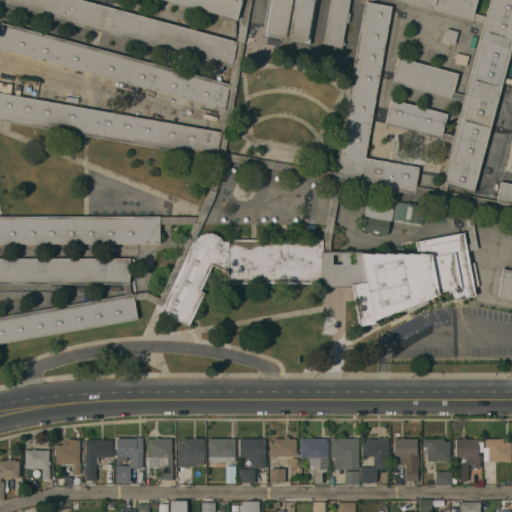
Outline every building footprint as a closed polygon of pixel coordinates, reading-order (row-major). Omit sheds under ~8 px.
[(232,67),(4,6),(5,0),(80,0),(236,42),(232,67)] [(146,292),(160,298),(194,224),(158,224),(159,217),(197,217),(206,196),(210,185),(215,158),(220,132),(224,109),(229,84),(232,67),(236,42),(243,1),(240,1),(240,0),(251,0),(224,152),(333,172),(332,179),(222,159),(220,177),(218,185),(213,201),(205,218),(196,239),(193,242),(191,244),(162,306),(145,298),(133,300),(132,294),(146,292)] [(240,0),(240,1),(235,19),(163,0),(240,0)] [(316,0),(309,40),(307,39),(307,41),(268,34),(267,37),(262,36),(268,0),(316,0)] [(348,0),(347,12),(350,13),(348,23),(345,22),(342,41),(344,42),(344,45),(341,44),(341,47),(322,43),(329,0),(348,0)] [(471,19),(398,0),(476,0),(473,12),(472,18),(471,19)] [(447,185),(440,183),(451,142),(452,136),(453,136),(462,101),(464,95),(464,96),(484,22),(485,16),(489,0),(511,0),(511,40),(473,192),(447,185)] [(333,172),(365,1),(392,6),(364,157),(418,167),(414,186),(412,193),(340,181),(333,180),(332,179),(333,172)] [(485,16),(484,22),(472,18),(473,12),(485,16)] [(224,109),(0,48),(0,23),(229,84),(224,109)] [(447,28),(457,31),(454,44),(443,41),(447,28)] [(391,83),(398,58),(457,74),(452,92),(451,98),(391,83)] [(215,158),(0,120),(0,92),(220,132),(215,158)] [(452,92),(464,95),(462,101),(451,98),(452,92)] [(384,125),(390,99),(446,114),(441,133),(439,139),(384,125)] [(441,133),(452,136),(451,142),(439,139),(441,133)] [(323,251),(323,240),(333,180),(340,181),(330,243),(330,251),(323,251)] [(511,203),(497,201),(500,182),(511,184),(511,297),(498,295),(502,269),(511,271),(511,265),(511,203)] [(447,185),(445,191),(497,201),(511,203),(511,217),(470,210),(477,249),(467,251),(466,245),(470,244),(463,202),(412,193),(414,186),(439,190),(440,183),(447,185)] [(392,219),(395,201),(424,206),(421,224),(392,219)] [(387,235),(363,231),(365,216),(364,216),(365,204),(393,208),(391,221),(389,221),(387,235)] [(0,216),(159,216),(159,217),(158,224),(159,241),(0,242),(0,216)] [(352,287),(320,287),(320,283),(228,284),(228,272),(212,265),(200,291),(203,293),(188,326),(161,313),(163,309),(161,308),(162,306),(191,244),(193,242),(196,239),(198,237),(201,235),(205,233),(210,233),(215,235),(219,238),(222,242),(227,242),(227,240),(320,240),(323,240),(323,251),(330,251),(330,252),(362,253),(374,255),(373,253),(385,255),(384,253),(396,255),(396,253),(398,253),(396,247),(416,250),(414,241),(463,233),(465,245),(466,245),(467,251),(475,295),(450,300),(448,290),(436,293),(437,294),(427,300),(428,302),(408,313),(406,308),(406,306),(395,312),(396,310),(385,316),(385,314),(373,320),(374,323),(359,326),(352,287)] [(0,284),(0,259),(129,259),(129,284),(123,284),(0,284)] [(123,284),(129,284),(131,294),(125,295),(123,284)] [(136,319),(0,343),(0,317),(125,295),(131,294),(132,294),(133,300),(136,319)] [(360,482),(360,466),(366,466),(366,456),(361,456),(361,442),(362,442),(362,439),(365,439),(365,438),(377,438),(377,435),(380,436),(380,438),(388,438),(388,439),(390,439),(389,466),(388,466),(388,469),(377,469),(377,467),(376,466),(376,482),(360,482)] [(283,439),(283,436),(288,436),(288,439),(296,439),(296,456),(276,456),(276,457),(273,457),(273,456),(269,456),(269,442),(273,442),(273,439),(283,439)] [(462,439),(462,436),(464,436),(464,439),(477,439),(477,454),(479,454),(479,468),(472,468),(472,457),(455,457),(455,439),(462,439)] [(116,439),(136,439),(136,438),(142,437),(142,468),(129,468),(129,483),(115,483),(115,466),(129,466),(129,457),(126,457),(126,461),(116,461),(116,439)] [(177,438),(193,438),(193,437),(196,437),(196,438),(204,438),(204,450),(206,450),(206,456),(204,456),(204,465),(193,465),(193,467),(177,467),(177,438)] [(400,438),(403,437),(403,438),(416,438),(416,454),(418,454),(418,469),(417,469),(417,481),(405,481),(405,464),(393,464),(393,457),(394,457),(393,439),(400,438)] [(85,440),(100,440),(100,439),(102,439),(102,438),(103,438),(103,439),(112,439),(112,451),(114,451),(114,456),(111,456),(111,457),(95,457),(95,480),(85,480),(85,440)] [(172,480),(158,479),(159,467),(148,467),(148,457),(147,457),(147,438),(171,439),(171,453),(172,453),(172,480)] [(208,439),(228,439),(228,438),(235,438),(235,462),(208,462),(208,439)] [(265,438),(265,468),(251,468),(251,457),(239,457),(239,439),(265,438)] [(358,469),(344,469),(333,469),(333,457),(331,457),(330,439),(358,438),(358,443),(358,469)] [(55,445),(66,445),(66,439),(79,439),(79,462),(80,462),(80,474),(72,474),(72,463),(55,463),(55,445)] [(326,439),(326,442),(327,469),(308,469),(308,457),(300,457),(300,439),(326,439)] [(426,461),(427,454),(423,454),(423,439),(444,439),(444,441),(450,441),(449,461),(426,461)] [(483,447),(484,447),(484,439),(504,439),(504,441),(511,441),(511,461),(488,461),(483,461),(483,447)] [(25,450),(32,450),(32,449),(34,449),(34,450),(48,450),(48,461),(50,461),(50,465),(48,465),(48,466),(49,466),(49,479),(42,479),(42,468),(25,468),(25,450)] [(0,461),(6,461),(6,459),(11,459),(11,461),(19,461),(18,478),(0,478),(0,482),(3,482),(3,500),(0,499),(0,461)] [(235,482),(225,483),(225,466),(234,465),(235,482)] [(254,469),(254,483),(238,483),(238,469),(254,469)] [(270,469),(284,469),(284,482),(270,482),(270,469)] [(344,471),(359,471),(359,485),(357,485),(357,484),(344,484),(344,471)] [(451,471),(451,485),(435,485),(435,471),(451,471)] [(431,499),(431,511),(419,511),(419,499),(431,499)] [(170,511),(184,511),(185,501),(170,501),(170,511)] [(242,511),(242,501),(259,501),(259,511),(242,511)] [(355,502),(355,511),(339,511),(339,502),(355,502)] [(460,511),(460,502),(479,502),(479,511),(460,511)] [(201,511),(201,503),(214,503),(214,511),(201,511)]
